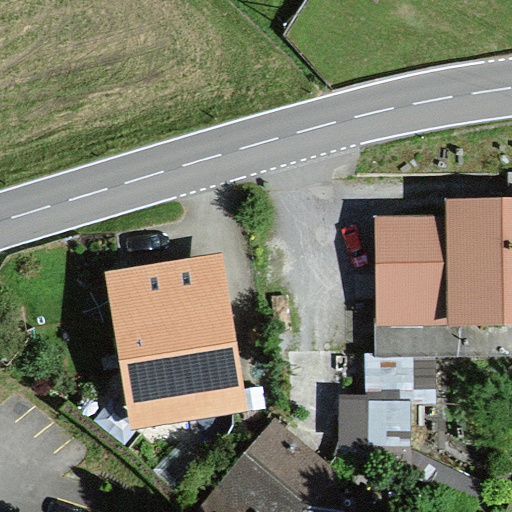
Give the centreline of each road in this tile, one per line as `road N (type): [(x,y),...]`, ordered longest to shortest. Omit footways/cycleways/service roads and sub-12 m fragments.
road 1 (tertiary): [(0,224),(362,123),(511,95)]
road 2 (unknown): [(0,436),(199,511)]
